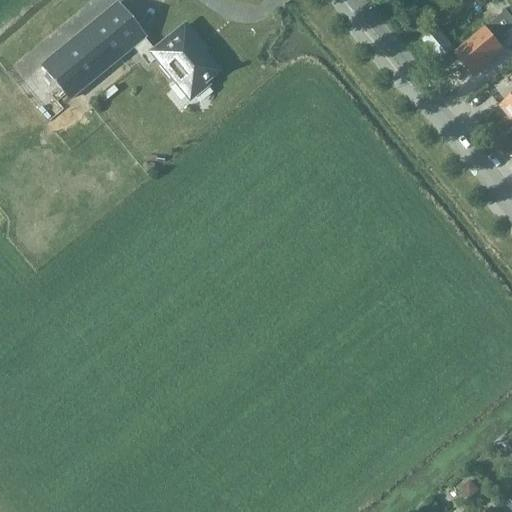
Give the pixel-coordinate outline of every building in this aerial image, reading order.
[(117,5),(42,67),(68,99),(132,46),(148,65),(155,58),(173,80),(176,77),(192,97),(207,85),(204,82),(217,72),(200,52),(199,52),(194,46),(194,45),(195,45),(195,44),(196,44),(196,43),(196,42),(196,41),(195,40),(195,39),(184,26),(153,52),(143,39),(145,38),(117,5)] [(496,44),(510,32),(511,30),(511,17),(506,10),(455,53),(473,75),(502,51),(496,44)] [(511,122),(511,95),(499,106),(511,122)] [(462,490),(469,499),(479,490),(471,482),(462,490)] [(511,511),(511,503),(510,500),(502,508),(505,511),(511,511)]
